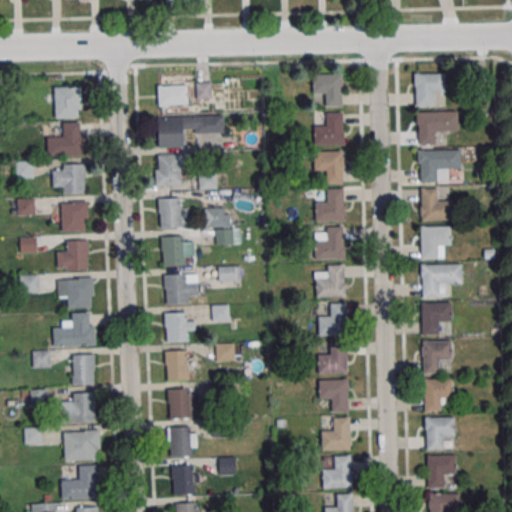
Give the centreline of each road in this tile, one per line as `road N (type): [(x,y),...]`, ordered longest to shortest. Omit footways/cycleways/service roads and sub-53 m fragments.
road 1 (residential): [(0,52),(511,35)]
road 2 (residential): [(389,511),(380,44)]
road 3 (residential): [(135,511),(116,51)]
